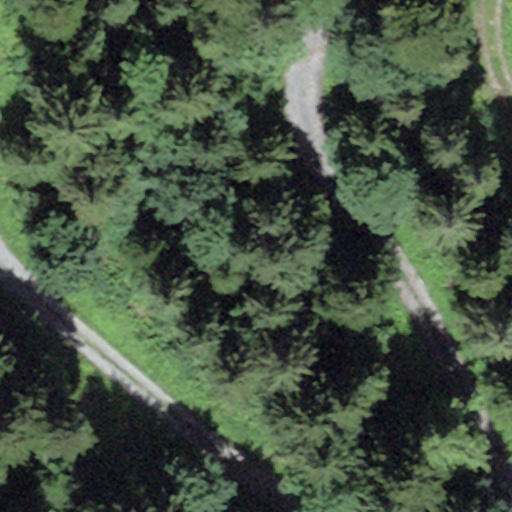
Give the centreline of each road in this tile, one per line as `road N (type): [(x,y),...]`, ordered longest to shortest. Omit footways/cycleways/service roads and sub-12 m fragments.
road 1 (track): [(335,0),(306,93),(314,145),(416,289),(511,484)]
road 2 (track): [(313,511),(90,344),(0,254)]
